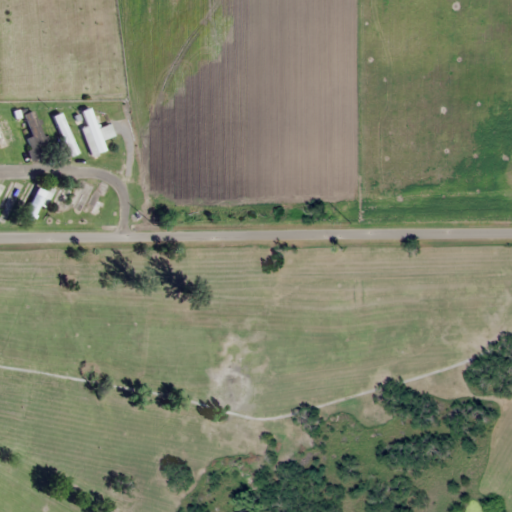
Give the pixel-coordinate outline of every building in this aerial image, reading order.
[(109,124),(95,128),(88,108),(75,112),(89,156),(104,151),(100,139),(112,135),(109,124)] [(42,144),(34,110),(21,113),(32,158),(40,157),(37,145),(42,144)] [(0,147),(0,148),(14,141),(0,115),(0,114),(0,147)] [(52,191),(38,183),(21,217),(30,221),(38,204),(44,207),(52,191)] [(60,217),(71,223),(87,191),(75,185),(60,217)] [(84,211),(95,214),(101,195),(91,192),(84,211)]
